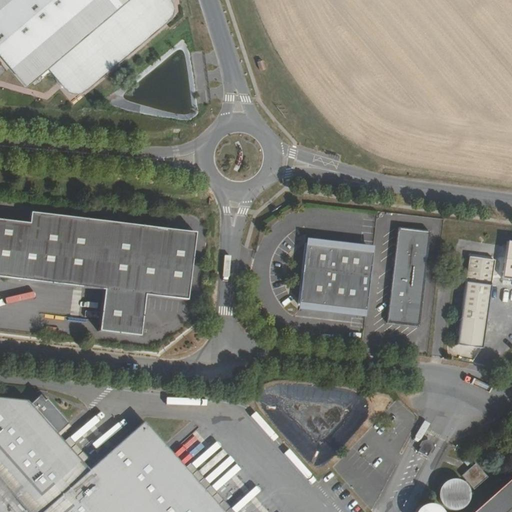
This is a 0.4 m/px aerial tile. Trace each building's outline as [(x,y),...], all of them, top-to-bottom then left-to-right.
[(0,0),(0,65),(13,83),(37,65),(56,90),(61,93),(68,93),(72,91),(107,65),(158,25),(162,21),(163,17),(164,13),(163,7),(157,0),(0,0)] [(0,278),(73,288),(104,292),(99,333),(142,338),(146,297),(189,301),(197,234),(79,219),(32,212),(30,224),(0,219),(0,278)] [(430,232),(398,228),(387,321),(419,325),(430,232)] [(306,249),(301,291),(300,308),(367,315),(374,254),(358,254),(306,249)] [(485,352),(494,288),(468,284),(457,347),(485,352)] [(214,511),(138,427),(85,478),(52,444),(63,433),(41,410),(33,406),(26,413),(0,406),(0,511),(214,511)] [(419,452),(427,456),(432,448),(431,444),(427,442),(423,444),(419,452)] [(487,478),(476,464),(461,475),(464,480),(462,482),(460,480),(455,478),(449,479),(443,482),(439,486),(438,488),(437,493),(438,498),(440,503),(443,506),(447,509),(454,511),(459,510),(461,509),(466,505),(469,501),(470,494),(470,492),(468,490),(471,488),(473,490),(487,478)] [(511,511),(511,475),(470,511),(511,511)] [(443,511),(439,504),(436,502),(429,500),(422,500),(417,502),(413,507),(410,511),(443,511)]
